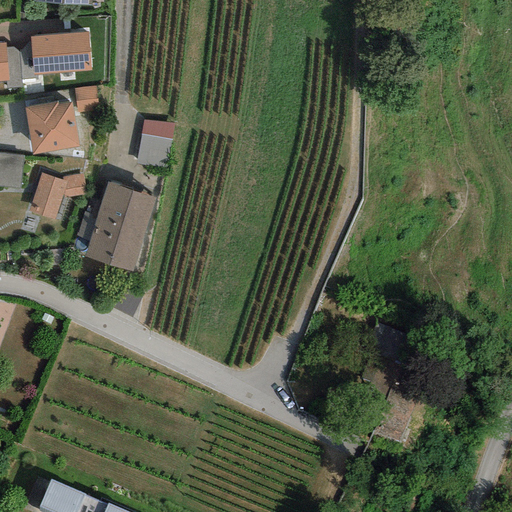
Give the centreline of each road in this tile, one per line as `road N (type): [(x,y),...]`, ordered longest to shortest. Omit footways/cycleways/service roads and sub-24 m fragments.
road 1 (track): [(271,403),(355,199),(365,0)]
road 2 (residential): [(0,281),(33,287),(271,403)]
